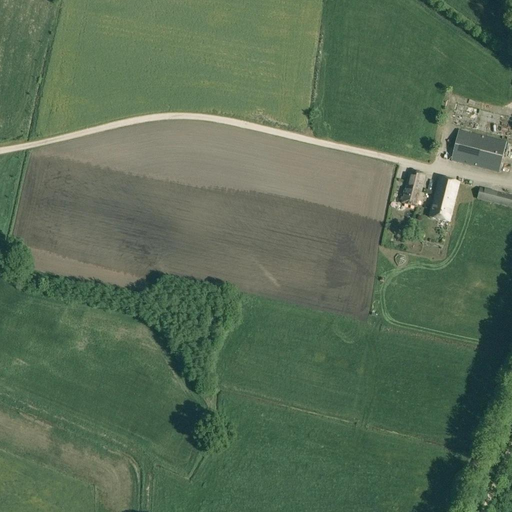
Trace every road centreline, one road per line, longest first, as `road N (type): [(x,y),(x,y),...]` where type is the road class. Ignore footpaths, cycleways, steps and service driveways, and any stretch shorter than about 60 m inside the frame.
road 1 (track): [(0,150),(189,116),(511,185)]
road 2 (track): [(436,169),(454,98),(511,110)]
